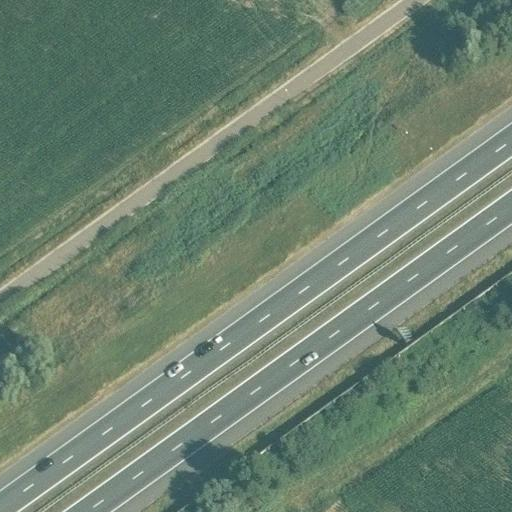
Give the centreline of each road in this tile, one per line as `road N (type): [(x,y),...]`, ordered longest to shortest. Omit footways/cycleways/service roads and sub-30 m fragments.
road 1 (motorway): [(511,138),(0,507)]
road 2 (motorway): [(84,511),(511,207)]
road 3 (unclassified): [(0,299),(415,0)]
